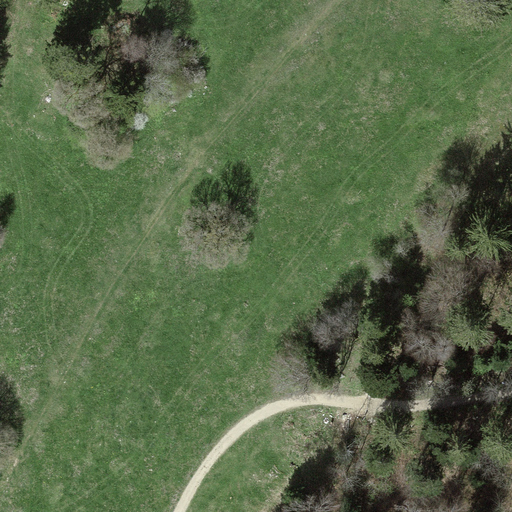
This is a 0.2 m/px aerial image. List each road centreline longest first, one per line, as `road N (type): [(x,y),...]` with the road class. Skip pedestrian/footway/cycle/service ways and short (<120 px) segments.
road 1 (track): [(335,0),(258,78),(141,243),(0,499)]
road 2 (track): [(181,511),(226,440),(273,406),(511,388)]
